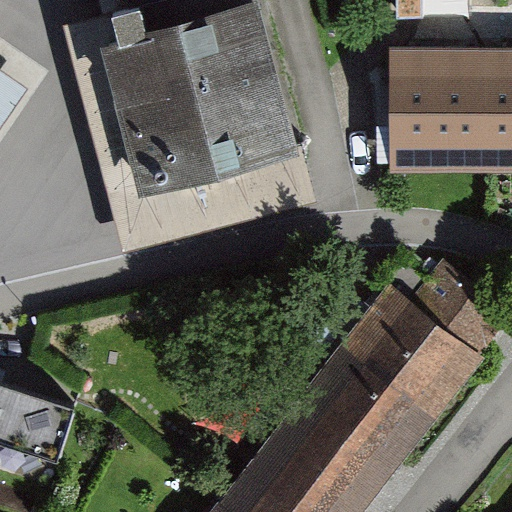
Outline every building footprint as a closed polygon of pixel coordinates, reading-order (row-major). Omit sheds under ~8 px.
[(133,15),(129,0),(100,0),(105,18),(66,29),(126,255),(321,204),(305,144),(297,146),(300,159),(141,200),(102,51),(117,47),(110,20),(133,15)] [(297,146),(258,0),(129,0),(133,15),(110,20),(117,47),(102,51),(141,200),(300,159),(297,146)] [(511,53),(392,53),(392,176),(511,176),(511,53)] [(0,134),(30,91),(0,70),(0,134)] [(511,320),(511,313),(444,259),(413,298),(394,283),(209,511),(366,511),(489,359),(484,356),(511,320)] [(77,412),(0,387),(0,448),(58,467),(77,412)]
